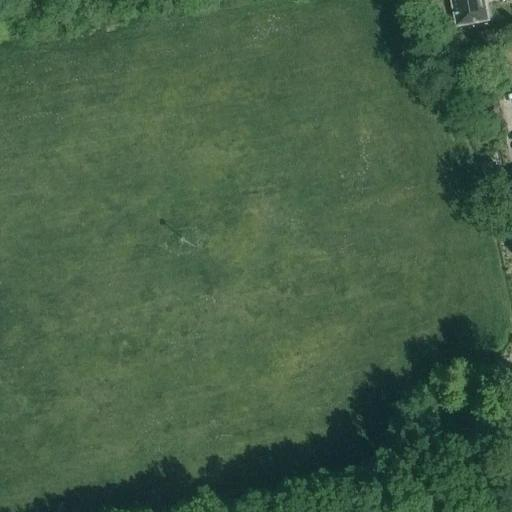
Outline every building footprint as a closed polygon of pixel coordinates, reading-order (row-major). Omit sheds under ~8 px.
[(453,0),(459,26),(488,21),(483,0),(453,0)] [(511,63),(511,40),(503,42),(508,64),(511,63)] [(508,64),(503,42),(494,45),(499,66),(508,64)] [(499,66),(494,45),(484,47),(489,68),(499,66)] [(464,475),(503,467),(494,425),(455,434),(464,475)]
